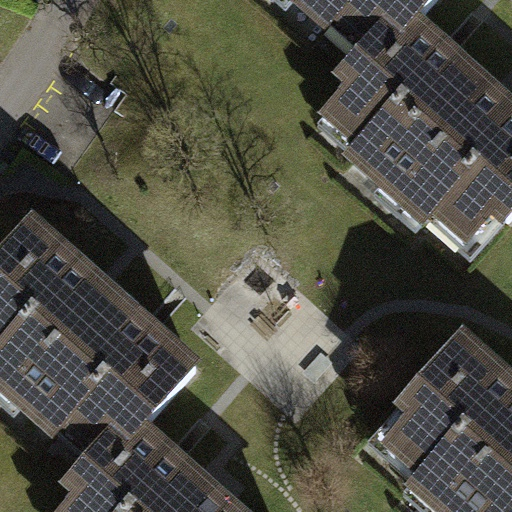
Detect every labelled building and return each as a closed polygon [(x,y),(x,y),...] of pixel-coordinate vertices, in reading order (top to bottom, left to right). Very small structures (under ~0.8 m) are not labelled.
[(272,0),(371,85),(411,39),(445,0),(272,0)] [(319,145),(472,278),(511,232),(511,126),(411,39),(371,85),(319,145)] [(0,296),(0,404),(100,491),(140,445),(192,385),(39,252),(0,296)] [(511,511),(511,369),(465,327),(399,399),(410,409),(373,450),(441,511),(511,511)] [(81,511),(217,511),(140,445),(100,491),(81,511)]
